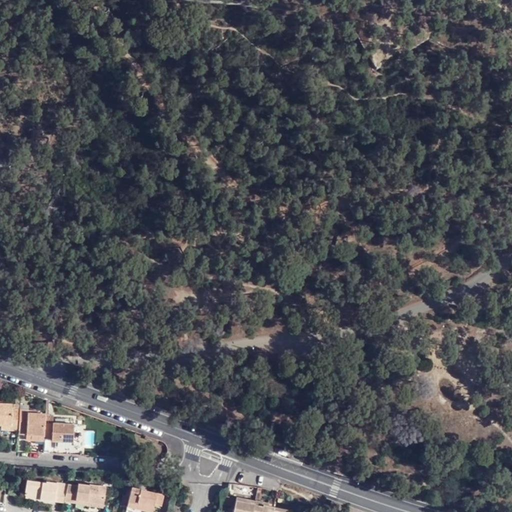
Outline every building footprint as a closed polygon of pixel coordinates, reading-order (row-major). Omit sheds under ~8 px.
[(2,402),(0,402),(0,424),(0,425),(9,425),(9,430),(17,431),(18,409),(10,408),(11,403),(2,402)] [(27,409),(18,409),(17,431),(17,433),(25,434),(30,434),(42,435),(43,423),(44,413),(35,413),(27,413),(27,409)] [(51,437),(51,424),(43,423),(42,435),(42,436),(51,437)] [(73,425),(51,424),(51,437),(50,441),(71,442),(72,435),(73,425)] [(23,496),(24,496),(42,498),(41,500),(52,502),(52,501),(54,483),(44,482),(43,483),(25,481),(23,496)] [(52,501),(63,502),(66,485),(54,483),(52,501)] [(85,503),(102,505),(104,487),(88,484),(87,486),(76,484),(76,486),(66,485),(63,502),(75,503),(75,498),(85,499),(85,503)] [(143,505),(142,509),(152,511),(154,504),(161,505),(163,495),(130,488),(127,502),(143,505)] [(234,500),(231,511),(251,511),(253,503),(234,500)] [(271,511),(272,510),(272,509),(266,508),(262,507),(263,504),(253,502),(253,503),(251,511),(271,511)]
